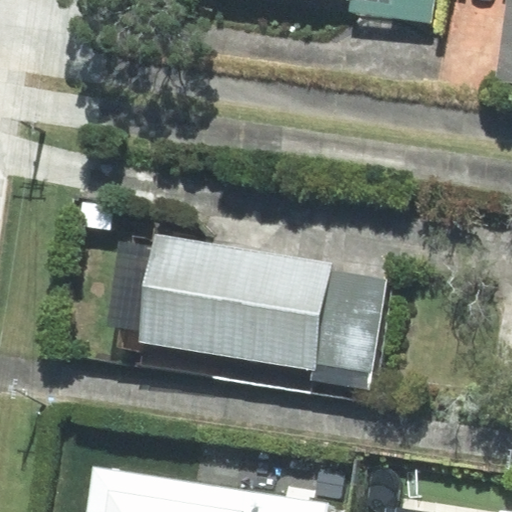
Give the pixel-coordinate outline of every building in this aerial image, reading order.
[(351,0),(350,11),(430,22),(433,0),(351,0)] [(511,0),(507,0),(497,82),(511,83),(511,0)] [(332,271),(333,263),(157,234),(156,241),(134,237),(116,346),(142,351),(140,365),(312,394),(316,365),(332,271)] [(371,374),(386,279),(332,271),(316,365),(371,374)] [(331,511),(333,503),(94,467),(87,511),(331,511)]
